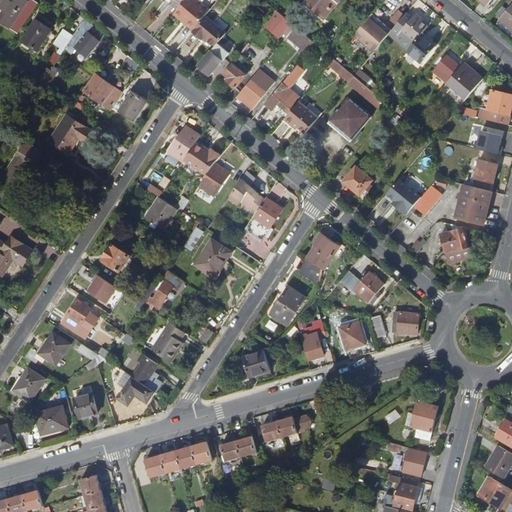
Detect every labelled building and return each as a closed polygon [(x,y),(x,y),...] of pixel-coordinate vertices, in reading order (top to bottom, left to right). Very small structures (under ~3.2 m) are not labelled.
[(5,0),(0,8),(0,21),(19,35),(39,4),(32,0),(5,0)] [(166,0),(179,10),(186,0),(166,0)] [(185,22),(194,30),(207,15),(211,11),(198,0),(186,0),(179,10),(178,11),(187,19),(185,22)] [(309,0),(308,2),(325,17),(339,0),(309,0)] [(511,2),(499,17),(511,28),(511,2)] [(278,10),(273,15),(275,16),(268,24),(282,35),(286,30),(291,34),(297,26),(286,17),(278,10)] [(175,13),(185,22),(187,19),(178,11),(175,13)] [(423,34),(429,26),(416,14),(413,18),(407,13),(394,29),(400,34),(403,31),(416,42),(423,34)] [(378,26),(382,21),(374,14),(370,19),(378,26)] [(227,33),(207,15),(194,30),(193,31),(203,40),(205,38),(215,47),(219,43),(227,33)] [(90,32),(94,26),(85,19),(75,35),(67,48),(73,53),(77,48),(88,57),(101,42),(90,32)] [(368,21),(355,36),(371,49),(377,43),(380,45),(393,30),(382,21),(378,26),(370,19),(368,21)] [(51,30),(37,20),(23,41),(38,50),(47,36),(49,37),(52,33),(50,31),(51,30)] [(297,26),(291,34),(305,46),(303,48),(309,53),(317,43),(297,26)] [(56,43),(65,50),(67,48),(75,35),(65,29),(56,43)] [(437,46),(423,34),(416,42),(408,51),(422,63),(437,46)] [(213,72),(221,77),(225,72),(232,64),(225,58),(230,53),(219,43),(215,47),(199,65),(210,75),(213,72)] [(377,43),(371,49),(375,52),(380,45),(377,43)] [(437,66),(452,78),(462,66),(447,54),(437,66)] [(127,63),(138,73),(142,67),(132,58),(127,63)] [(350,79),(354,72),(336,61),(332,67),(350,79)] [(236,66),(233,63),(232,64),(225,72),(230,78),(228,80),(237,87),(247,75),(246,74),(249,70),(240,62),(236,66)] [(471,68),(465,62),(462,66),(452,78),(448,83),(467,99),(482,81),(470,70),(471,68)] [(268,71),(262,67),(239,95),(255,108),(284,74),(274,66),(268,71)] [(147,79),(152,74),(142,67),(138,73),(147,79)] [(484,79),(471,68),(470,70),(482,81),(484,79)] [(372,79),(360,69),(358,72),(357,74),(356,75),(367,85),(372,79)] [(301,76),(294,71),(283,84),(289,90),(291,88),(301,76)] [(86,92),(113,112),(125,94),(129,88),(129,87),(122,82),(117,89),(98,75),(86,92)] [(289,90),(283,84),(266,105),(273,110),(278,104),(289,113),(295,106),(293,104),(300,96),(291,88),(289,90)] [(121,111),(133,91),(129,88),(125,94),(116,108),(121,111)] [(484,100),(480,117),(509,125),(511,111),(511,94),(488,88),(486,97),(491,98),(490,102),(484,100)] [(121,111),(135,120),(148,101),(133,91),(121,111)] [(373,116),(350,97),(331,120),(354,139),(373,116)] [(296,123),(308,132),(321,117),(308,106),(302,100),(286,119),(294,125),(296,123)] [(312,101),(308,106),(321,117),(325,112),(312,101)] [(464,106),(462,113),(475,116),(477,110),(464,106)] [(50,141),(68,153),(79,138),(85,142),(92,132),(67,115),(50,141)] [(168,152),(184,162),(185,160),(196,144),(201,136),(186,126),(168,152)] [(478,150),(502,152),(504,133),(480,130),(478,150)] [(34,167),(44,153),(26,141),(17,155),(34,167)] [(209,153),(204,150),(196,144),(185,160),(208,175),(216,162),(220,157),(211,150),(209,153)] [(212,149),(211,150),(220,157),(221,155),(212,149)] [(480,159),(473,186),(489,190),(492,190),(493,191),(500,164),(480,159)] [(228,170),(216,162),(208,175),(201,185),(213,193),(228,170)] [(362,195),(374,180),(359,167),(347,182),(362,195)] [(11,178),(17,183),(24,172),(18,168),(11,178)] [(257,179),(247,171),(230,198),(255,214),(264,201),(250,190),(257,179)] [(415,206),(423,196),(401,178),(388,194),(397,201),(401,205),(399,207),(408,215),(415,206)] [(160,197),(163,192),(151,184),(148,189),(159,197),(160,197)] [(423,196),(415,206),(426,215),(444,193),(433,184),(423,196)] [(457,218),(481,224),(489,190),(473,186),(465,184),(457,218)] [(484,225),(492,190),(489,190),(481,224),(484,225)] [(164,229),(178,209),(160,197),(159,197),(146,218),(164,229)] [(282,208),(266,197),(264,201),(255,214),(245,229),(262,240),(282,208)] [(0,220),(0,248),(2,250),(0,253),(0,273),(2,275),(13,259),(23,266),(34,250),(12,236),(7,243),(0,238),(0,224),(2,222),(0,220)] [(466,226),(442,233),(451,262),(474,255),(466,226)] [(340,245),(324,235),(309,257),(325,268),(340,245)] [(232,251),(213,239),(197,263),(214,274),(225,258),(226,259),(232,251)] [(102,260),(119,272),(129,257),(112,245),(102,260)] [(300,271),(318,283),(320,268),(308,259),(300,271)] [(158,294),(155,292),(148,302),(160,309),(172,290),(167,286),(170,282),(175,286),(179,288),(184,280),(169,270),(163,278),(166,280),(164,284),(165,285),(158,294)] [(350,270),(342,280),(353,289),(354,289),(369,302),(371,300),(373,303),(379,297),(376,294),(379,290),(384,283),(369,271),(362,280),(350,270)] [(118,288),(97,275),(93,281),(95,282),(89,292),(107,304),(118,288)] [(272,314),(289,324),(307,298),(290,287),(272,314)] [(63,322),(84,336),(89,329),(91,331),(99,320),(90,313),(93,309),(78,299),(63,322)] [(393,333),(418,334),(420,314),(395,312),(393,333)] [(382,314),(370,318),(377,342),(389,338),(382,314)] [(179,340),(184,331),(170,321),(152,350),(171,362),(183,343),(179,340)] [(296,345),(300,333),(297,322),(285,337),(296,345)] [(347,349),(366,344),(361,325),(342,331),(347,349)] [(209,328),(202,338),(208,342),(215,332),(209,328)] [(39,353),(56,365),(69,345),(52,333),(39,353)] [(310,361),(324,356),(318,333),(306,337),(308,345),(305,346),(310,361)] [(125,362),(138,342),(130,338),(116,358),(125,364),(125,362)] [(111,339),(102,351),(112,358),(120,345),(111,339)] [(93,350),(84,344),(80,350),(88,355),(94,351),(93,350)] [(96,347),(93,350),(94,351),(110,361),(112,358),(102,351),(96,347)] [(251,377),(272,370),(267,351),(245,357),(251,377)] [(147,384),(150,379),(159,364),(143,354),(139,359),(143,363),(135,376),(147,384)] [(15,391),(32,403),(47,381),(30,369),(15,391)] [(149,402),(157,391),(134,376),(124,393),(123,392),(120,397),(121,398),(121,399),(131,406),(138,395),(149,402)] [(80,418),(98,414),(93,395),(75,400),(80,418)] [(430,439),(438,406),(418,401),(415,413),(409,412),(407,424),(418,427),(416,435),(430,439)] [(42,436),(69,428),(63,407),(36,414),(42,436)] [(296,415),(281,420),(285,435),(301,431),(301,430),(307,428),(307,426),(313,425),(314,421),(313,417),(310,414),(297,418),(296,415)] [(271,439),(285,435),(281,420),(267,424),(271,439)] [(498,435),(511,443),(511,422),(508,420),(498,435)] [(0,451),(14,448),(8,428),(0,429),(0,451)] [(255,435),(240,440),(244,455),(259,450),(255,435)] [(230,459),(244,455),(240,440),(225,444),(230,459)] [(350,440),(348,450),(357,452),(359,442),(350,440)] [(210,441),(194,445),(199,462),(214,458),(210,441)] [(184,467),(199,462),(194,445),(179,449),(184,467)] [(505,475),(511,463),(511,452),(500,445),(488,465),(505,475)] [(427,452),(409,448),(404,471),(421,475),(427,452)] [(169,471),(184,467),(179,449),(164,454),(169,471)] [(155,475),(169,471),(164,454),(149,458),(155,475)] [(84,477),(88,492),(104,488),(99,473),(84,477)] [(503,506),(511,491),(511,487),(492,475),(481,493),(503,506)] [(419,487),(401,483),(399,491),(395,490),(394,495),(397,496),(396,506),(413,510),(419,487)] [(31,508),(46,504),(41,487),(26,492),(31,508)] [(108,503),(104,488),(88,492),(92,508),(108,503)] [(12,496),(16,511),(32,511),(31,508),(26,492),(12,496)] [(0,511),(15,511),(16,511),(12,496),(0,499),(0,511)] [(110,511),(108,503),(92,508),(84,510),(84,511),(110,511)]
